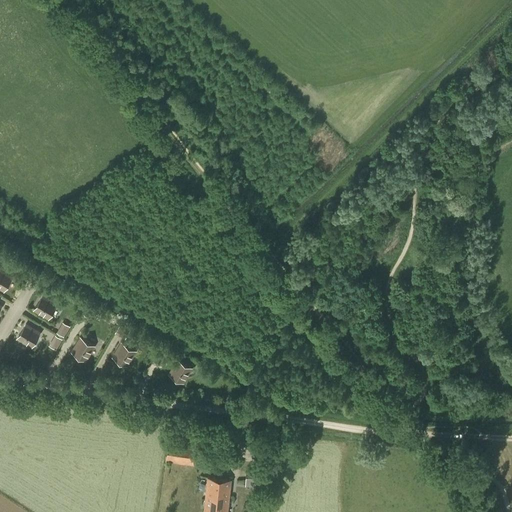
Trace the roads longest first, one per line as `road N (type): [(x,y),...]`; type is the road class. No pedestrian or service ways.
road 1 (track): [(398,433),(389,404),(59,0)]
road 2 (track): [(419,435),(0,379)]
road 3 (track): [(269,250),(511,12)]
